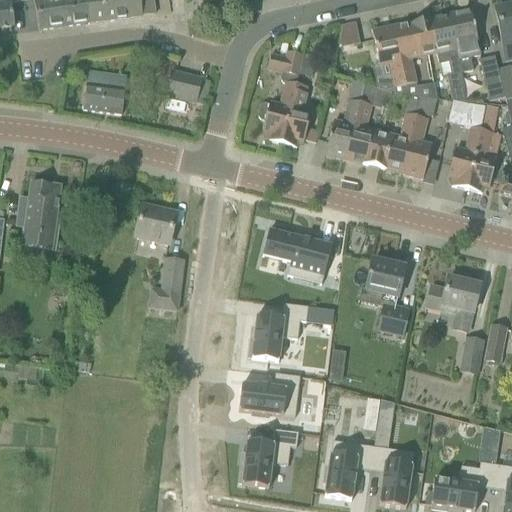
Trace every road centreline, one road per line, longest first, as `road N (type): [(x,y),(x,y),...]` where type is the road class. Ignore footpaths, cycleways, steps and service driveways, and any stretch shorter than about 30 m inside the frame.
road 1 (tertiary): [(511,243),(208,168)]
road 2 (residential): [(234,60),(115,39),(19,53)]
road 3 (tertiary): [(208,168),(0,130)]
road 4 (residential): [(234,60),(244,43),(279,21),(382,0)]
